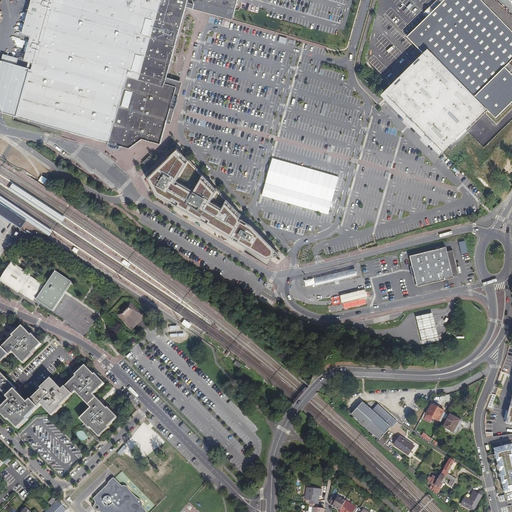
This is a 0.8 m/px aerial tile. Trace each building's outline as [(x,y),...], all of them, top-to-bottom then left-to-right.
[(31,0),(22,34),(31,36),(24,59),(33,62),(32,68),(16,63),(1,59),(0,61),(0,105),(2,112),(97,139),(112,143),(115,144),(129,148),(142,139),(160,144),(167,122),(167,120),(164,119),(166,112),(171,113),(173,104),(169,102),(172,93),(163,90),(166,79),(186,6),(188,2),(188,0),(199,0),(199,2),(203,9),(233,17),(237,0),(31,0)] [(191,0),(193,6),(192,10),(207,15),(232,22),(233,17),(203,9),(199,2),(199,0),(191,0)] [(488,107),(497,116),(511,101),(511,71),(506,65),(511,59),(511,28),(484,0),(435,0),(422,13),(426,16),(408,35),(427,55),(426,56),(423,54),(406,71),(409,73),(394,88),(389,93),(409,114),(408,115),(414,122),(416,120),(445,150),(488,107)] [(484,0),(511,28),(511,17),(495,0),(484,0)] [(390,84),(394,88),(409,73),(406,71),(423,54),(422,52),(390,84)] [(3,53),(1,59),(16,63),(18,57),(3,53)] [(183,84),(166,79),(163,90),(172,93),(169,102),(173,104),(171,113),(175,114),(183,84)] [(167,120),(167,122),(173,123),(175,114),(171,113),(166,112),(164,119),(167,120)] [(281,254),(177,150),(148,178),(157,194),(267,258),(281,254)] [(150,155),(142,163),(146,166),(153,158),(150,155)] [(64,216),(13,183),(9,189),(60,222),(64,216)] [(6,207),(9,209),(11,206),(14,208),(17,210),(16,213),(18,214),(18,215),(26,220),(49,235),(52,230),(0,195),(0,202),(4,205),(6,207)] [(21,228),(26,220),(18,215),(18,214),(16,213),(17,210),(14,208),(11,206),(9,209),(6,207),(4,205),(0,202),(0,214),(1,215),(5,218),(10,221),(13,223),(15,224),(21,228)] [(465,240),(459,242),(463,254),(469,252),(465,240)] [(418,255),(414,256),(420,283),(457,275),(456,270),(461,269),(456,247),(450,248),(449,244),(417,252),(418,255)] [(24,294),(27,296),(33,300),(44,284),(30,276),(31,274),(12,262),(0,280),(19,293),(20,291),(24,294)] [(316,284),(357,274),(355,268),(315,277),(316,284)] [(305,286),(315,284),(314,277),(304,279),(305,286)] [(366,290),(341,296),(343,303),(368,297),(366,290)] [(143,315),(130,302),(117,314),(130,328),(143,315)] [(438,333),(433,313),(416,317),(421,337),(423,346),(440,342),(438,333)] [(192,324),(184,319),(181,323),(187,327),(189,328),(192,324)] [(2,347),(10,355),(13,352),(24,363),(34,354),(33,353),(42,344),(32,334),(32,335),(23,326),(13,335),(14,336),(2,347)] [(0,364),(10,355),(2,347),(0,349),(0,364)] [(66,386),(74,394),(76,392),(89,405),(97,397),(94,394),(105,383),(96,373),(95,374),(86,365),(76,375),(76,376),(66,386)] [(0,371),(0,388),(8,397),(16,389),(17,388),(0,371)] [(32,399),(39,407),(42,404),(53,416),(63,406),(62,405),(74,394),(66,386),(62,389),(52,378),(42,388),(43,389),(32,399)] [(16,389),(8,397),(11,399),(0,410),(0,411),(9,420),(10,419),(19,429),(29,419),(28,418),(39,407),(32,399),(28,403),(16,389)] [(97,397),(89,405),(92,408),(80,418),(90,428),(91,427),(100,436),(109,427),(109,426),(118,417),(109,407),(108,408),(97,397)] [(352,415),(379,440),(383,436),(390,428),(392,429),(397,422),(397,421),(395,419),(387,412),(378,404),(377,405),(375,407),(372,410),(368,406),(369,405),(367,403),(366,404),(363,402),(352,415)] [(426,415),(439,422),(444,411),(432,404),(426,415)] [(461,420),(450,414),(443,427),(456,434),(458,429),(460,430),(461,429),(462,427),(462,426),(461,425),(463,421),(461,421),(461,420)] [(420,432),(426,436),(429,431),(423,428),(420,432)] [(83,429),(75,433),(80,442),(88,438),(83,429)] [(379,440),(377,442),(382,446),(384,445),(388,440),(383,436),(379,440)] [(414,447),(400,438),(394,446),(408,456),(414,447)] [(500,442),(493,443),(504,488),(511,486),(511,485),(511,440),(511,439),(503,441),(503,442),(501,443),(500,442)] [(431,490),(433,492),(436,494),(437,493),(438,493),(441,488),(439,487),(442,483),(444,478),(445,477),(451,480),(448,484),(452,487),(456,479),(447,473),(455,462),(450,458),(438,479),(431,490)] [(99,478),(110,468),(105,462),(93,473),(99,478)] [(429,488),(431,490),(438,479),(433,475),(432,478),(431,477),(431,476),(429,475),(426,480),(432,484),(429,488)] [(114,478),(93,498),(95,501),(93,508),(96,511),(145,511),(146,511),(142,506),(142,502),(126,486),(122,486),(114,478)] [(311,504),(319,505),(320,497),(322,498),(323,490),(308,488),(307,501),(311,501),(311,504)] [(461,504),(474,511),(483,496),(481,495),(483,492),(481,491),(479,494),(474,491),(470,499),(465,497),(461,504)] [(331,503),(341,509),(346,500),(339,496),(338,497),(335,496),(331,503)] [(354,511),(357,507),(346,500),(341,509),(340,511),(341,511),(354,511)] [(49,509),(52,511),(64,511),(67,510),(58,501),(49,509)]
